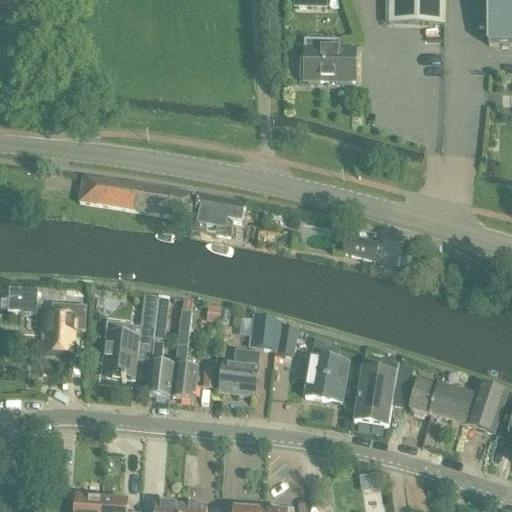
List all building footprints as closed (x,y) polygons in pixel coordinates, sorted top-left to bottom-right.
[(9,13),(8,0),(0,0),(0,21),(6,22),(6,13),(9,13)] [(310,11),(310,0),(293,0),(294,10),(310,11)] [(385,0),(385,28),(446,29),(445,0),(385,0)] [(511,0),(488,0),(488,49),(511,48),(511,0)] [(339,51),(339,43),(305,43),(305,68),(300,68),(300,81),(304,81),(304,84),(355,85),(355,52),(339,51)] [(79,208),(191,224),(195,197),(83,180),(79,208)] [(233,227),(241,228),(246,208),(198,198),(190,235),(231,242),(233,227)] [(343,258),(374,266),(379,247),(348,239),(343,258)] [(37,318),(38,294),(9,292),(7,316),(37,318)] [(155,332),(154,343),(165,344),(169,305),(157,303),(154,332),(155,332)] [(181,303),(170,402),(193,405),(197,374),(185,373),(192,306),(181,303)] [(43,318),(42,345),(46,345),(45,358),(71,359),(72,335),(72,334),(75,334),(85,335),(87,310),(52,308),(52,314),(51,319),(50,319),(43,318)] [(222,313),(220,325),(228,327),(230,314),(222,313)] [(255,320),(250,352),(275,356),(279,331),(280,327),(255,320)] [(105,338),(101,381),(133,385),(135,367),(150,368),(152,348),(153,347),(154,343),(155,332),(154,332),(128,329),(107,327),(105,338)] [(294,361),(298,340),(299,334),(279,331),(275,356),(275,358),(294,361)] [(150,368),(147,400),(168,402),(171,371),(161,370),(163,348),(153,347),(152,348),(150,368)] [(213,391),(213,392),(221,393),(221,396),(254,400),(257,374),(259,357),(236,354),(235,361),(234,371),(224,369),(224,371),(215,370),(213,391)] [(341,408),(347,369),(311,363),(304,402),(341,408)] [(363,366),(354,426),(387,431),(391,408),(397,372),(363,366)] [(205,369),(202,390),(213,391),(215,370),(205,369)] [(391,407),(391,408),(402,411),(412,375),(397,370),(397,372),(391,407)] [(429,419),(438,391),(418,386),(410,414),(413,415),(413,416),(414,419),(423,421),(426,420),(426,418),(429,419)] [(438,391),(429,419),(493,438),(506,398),(477,389),(473,402),(438,391)] [(76,503),(75,511),(100,511),(101,505),(76,503)]
